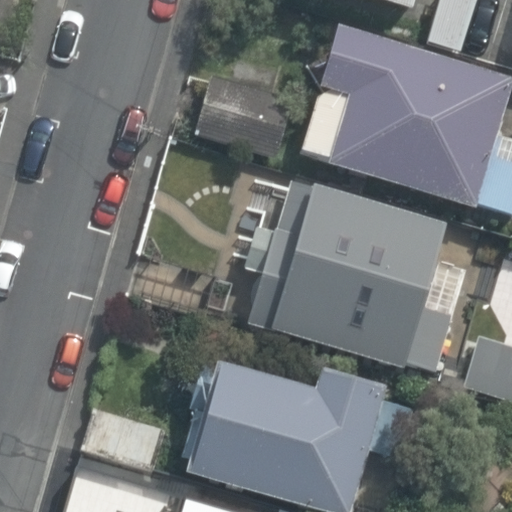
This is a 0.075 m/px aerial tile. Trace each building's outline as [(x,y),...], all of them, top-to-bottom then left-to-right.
[(470,0),(417,0),(409,29),(457,44),(470,0)] [(511,0),(498,0),(489,30),(511,36),(511,0)] [(511,137),(488,130),(506,72),(322,17),(283,148),(506,215),(511,195),(511,137)] [(276,169),(235,320),(393,362),(434,212),(276,169)] [(298,376),(187,344),(152,467),(309,511),(344,511),(383,379),(304,356),(298,376)] [(61,455),(46,511),(140,511),(150,478),(61,455)]
